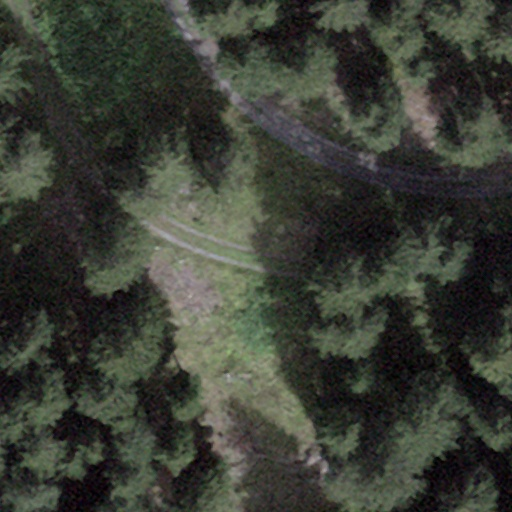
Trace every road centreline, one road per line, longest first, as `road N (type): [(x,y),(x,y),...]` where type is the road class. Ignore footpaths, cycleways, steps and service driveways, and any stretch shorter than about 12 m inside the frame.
road 1 (track): [(14,0),(54,119),(98,187),(166,233),(268,274),(403,268),(511,247)]
road 2 (track): [(511,183),(463,193),(374,171),(266,113),(223,74),(183,0)]
